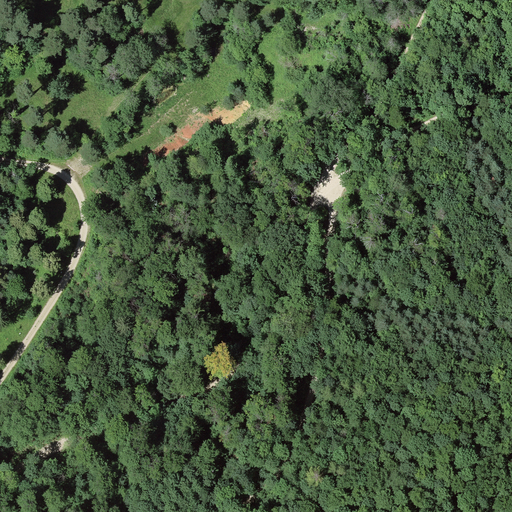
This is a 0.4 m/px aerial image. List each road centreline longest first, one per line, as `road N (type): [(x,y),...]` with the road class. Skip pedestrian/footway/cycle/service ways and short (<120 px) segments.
road 1 (track): [(317,193),(297,282),(277,317),(228,359),(108,399),(0,473)]
road 2 (track): [(234,511),(312,425),(327,288),(317,193)]
road 3 (track): [(0,385),(87,261),(95,234),(67,180),(35,159),(0,157)]
road 4 (track): [(317,193),(328,161),(396,88),(434,0)]
road 5 (track): [(511,89),(472,98),(398,134),(317,193)]
